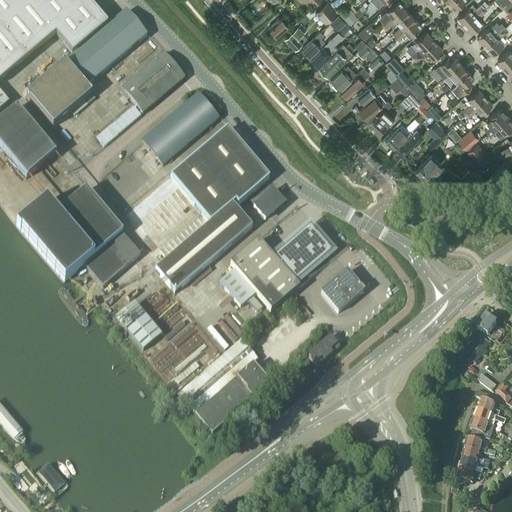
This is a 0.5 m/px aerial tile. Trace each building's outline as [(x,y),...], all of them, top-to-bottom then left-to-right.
[(0,0),(0,112),(9,106),(0,95),(0,84),(57,39),(71,57),(107,27),(84,0),(0,0)] [(326,3),(328,1),(327,0),(320,0),(314,6),(318,10),(315,13),(325,23),(336,13),(326,3)] [(386,11),(378,18),(381,21),(384,24),(404,6),(398,0),(397,0),(386,11)] [(451,0),(449,3),(454,9),(464,0),(451,0)] [(484,8),(488,5),(485,1),(481,5),(472,12),(468,7),(457,17),(464,25),(483,8),(484,8)] [(362,12),(366,8),(362,3),(358,8),(362,12)] [(358,8),(353,12),(348,6),(339,14),(349,25),(357,17),(362,12),(358,8)] [(397,23),(409,12),(404,6),(384,24),(386,27),(394,20),(397,23)] [(486,11),(484,8),(483,8),(464,25),(471,33),(482,23),(478,18),(486,11)] [(395,36),(415,18),(409,12),(397,23),(400,27),(392,34),(395,36)] [(72,57),(25,97),(51,129),(91,96),(85,89),(86,87),(90,84),(146,37),(136,26),(133,22),(126,13),(108,28),(72,57)] [(283,22),(288,18),(284,14),(280,18),(279,18),(268,29),(276,38),(288,27),(283,22)] [(301,22),(303,24),(309,18),(305,14),(298,21),(300,23),(301,22)] [(336,28),(343,21),(338,15),(331,22),(336,28)] [(408,36),(420,25),(415,18),(395,36),(397,39),(405,33),(408,36)] [(511,21),(505,28),(484,46),(487,49),(487,51),(489,53),(491,53),(492,54),(503,44),(498,39),(501,36),(507,31),(511,26),(511,21)] [(303,33),(307,28),(303,24),(301,22),(300,23),(296,27),(284,39),(294,49),(301,42),(307,37),(303,33)] [(502,25),(503,24),(501,22),(494,28),(494,29),(492,31),(488,27),(477,38),(478,39),(478,41),(480,43),(482,43),(484,46),(505,28),(502,25)] [(347,25),(346,24),(346,23),(338,30),(343,35),(350,27),(347,25)] [(364,27),(358,33),(364,40),(371,34),(375,30),(368,23),(364,27)] [(413,58),(434,40),(426,31),(414,42),(419,48),(417,50),(416,50),(413,47),(408,51),(411,54),(410,55),(413,58)] [(320,38),(323,36),(319,32),(300,50),(307,58),(319,46),(324,41),(320,38)] [(333,44),(341,36),(337,32),(328,41),(326,43),(309,60),(317,68),(328,56),(337,48),(333,44)] [(374,40),(372,38),(371,37),(366,41),(371,47),(376,43),(374,40)] [(365,43),(361,39),(354,46),(358,50),(363,45),(365,43)] [(430,60),(442,49),(434,40),(413,58),(416,61),(422,56),(421,55),(424,53),(430,60)] [(365,43),(363,45),(365,46),(369,51),(372,48),(366,42),(365,43)] [(347,60),(353,54),(343,44),(318,69),(325,76),(337,64),(344,57),(347,60)] [(363,59),(370,52),(369,51),(365,46),(357,53),(363,59)] [(391,57),(385,50),(378,56),(384,63),(391,57)] [(505,69),(511,62),(511,54),(508,50),(497,60),(499,62),(498,64),(500,66),(502,66),(505,69)] [(142,115),(183,80),(163,56),(121,90),(121,91),(119,93),(127,102),(129,100),(142,115)] [(405,56),(400,60),(404,65),(409,60),(405,56)] [(437,66),(434,68),(443,78),(448,73),(460,63),(454,56),(450,60),(447,57),(437,66)] [(374,69),(382,63),(377,57),(369,64),(374,69)] [(455,81),(467,71),(460,63),(448,73),(453,79),(450,81),(452,84),(455,81)] [(339,89),(355,73),(347,65),(331,81),(339,89)] [(356,76),(340,91),(347,98),(363,83),(361,81),(369,75),(363,69),(356,76)] [(452,84),(450,86),(459,95),(461,93),(471,84),(469,81),(473,77),(467,71),(455,81),(452,84)] [(396,76),(406,87),(411,83),(409,81),(401,72),(396,76)] [(423,77),(421,75),(418,72),(414,76),(418,81),(423,77)] [(395,91),(401,85),(395,79),(389,85),(395,91)] [(369,88),(358,97),(364,105),(381,90),(380,90),(387,85),(383,80),(377,85),(370,90),(369,88)] [(415,81),(408,88),(416,97),(423,90),(415,81)] [(90,84),(86,87),(92,94),(96,90),(90,84)] [(465,114),(485,97),(478,89),(467,99),(471,103),(462,111),(465,114)] [(379,94),(380,93),(374,97),(358,110),(365,119),(383,104),(386,108),(391,104),(387,99),(385,101),(379,94)] [(400,102),(405,107),(415,98),(410,93),(400,102)] [(456,95),(447,104),(451,108),(460,100),(456,95)] [(162,167),(217,120),(197,96),(141,143),(142,144),(133,152),(152,174),(161,167),(162,167)] [(419,100),(425,108),(430,104),(423,97),(419,100)] [(480,114),(491,104),(485,97),(465,114),(468,117),(476,109),(480,114)] [(425,118),(429,113),(420,104),(416,107),(425,118)] [(432,105),(426,110),(436,121),(439,118),(442,116),(432,105)] [(487,134),(507,116),(500,108),(489,118),(486,121),(490,126),(485,131),(487,134)] [(53,155),(54,155),(15,109),(0,120),(0,149),(25,179),(54,156),(53,155)] [(141,118),(133,109),(105,132),(113,141),(141,118)] [(389,125),(394,119),(383,109),(376,116),(374,115),(365,124),(377,135),(386,125),(387,123),(389,125)] [(460,118),(465,114),(462,111),(461,110),(456,114),(460,118)] [(504,134),(511,126),(511,121),(507,116),(487,134),(490,137),(496,132),(499,136),(503,133),(504,134)] [(459,127),(464,123),(460,118),(455,123),(459,127)] [(434,121),(425,130),(434,138),(426,145),(431,150),(447,134),(434,121)] [(408,131),(405,134),(398,127),(384,141),(392,149),(398,143),(400,145),(411,134),(408,131)] [(408,138),(395,151),(402,158),(415,145),(419,141),(424,137),(416,129),(412,134),(408,138)] [(237,207),(268,180),(226,130),(169,178),(209,225),(154,272),(173,295),(254,226),(244,215),(241,218),(232,206),(235,204),(237,207)] [(466,150),(477,140),(469,131),(457,141),(466,150)] [(457,133),(452,137),(455,141),(460,137),(457,133)] [(503,156),(508,154),(511,151),(511,140),(509,142),(510,144),(500,150),(501,153),(498,155),(500,159),(504,157),(503,156)] [(476,161),(485,152),(477,143),(467,151),(476,161)] [(482,166),(492,159),(487,153),(476,161),(482,166)] [(434,173),(441,165),(430,155),(423,164),(422,163),(415,171),(427,182),(434,174),(434,173)] [(476,163),(470,170),(478,176),(483,169),(476,163)] [(496,174),(504,169),(501,163),(493,168),(496,174)] [(62,284),(121,235),(85,191),(56,216),(45,202),(15,227),(62,284)] [(264,220),(283,204),(272,191),(253,207),(264,220)] [(253,246),(230,266),(257,297),(269,312),(292,292),(333,257),(312,233),(271,268),(263,258),(253,246)] [(139,257),(121,236),(82,269),(101,291),(139,257)] [(219,285),(240,310),(254,297),(233,272),(219,285)] [(337,315),(363,293),(346,273),(320,295),(337,315)] [(133,304),(125,310),(118,302),(108,311),(115,319),(114,320),(142,352),(160,337),(133,304)] [(487,337),(496,324),(485,317),(476,329),(487,337)] [(316,368),(338,350),(329,339),(308,358),(316,368)] [(475,365),(489,344),(483,340),(468,361),(475,365)] [(252,367),(257,363),(240,342),(177,398),(194,418),(211,437),(269,387),(252,367)] [(492,393),(496,387),(481,376),(477,382),(492,393)] [(486,402),(488,397),(477,393),(475,398),(480,400),(477,410),(498,418),(499,414),(493,412),(495,406),(486,402)] [(510,398),(504,393),(495,393),(505,403),(510,398)] [(498,418),(477,410),(473,420),(488,426),(493,427),(495,422),(503,426),(505,422),(498,418)] [(0,414),(0,431),(18,452),(26,444),(0,414)] [(493,427),(488,426),(473,420),(469,430),(472,431),(471,436),(483,439),(484,436),(486,431),(492,433),(494,428),(493,427)] [(482,443),(483,439),(471,436),(469,440),(467,439),(464,450),(479,454),(486,455),(487,451),(480,450),(482,443)] [(478,460),(479,454),(464,450),(461,461),(483,465),(484,461),(478,460)] [(40,460),(33,466),(60,497),(67,491),(40,460)] [(484,461),(483,465),(461,461),(459,471),(475,474),(476,468),(487,471),(488,466),(489,465),(489,464),(489,462),(484,461)] [(481,476),(475,474),(459,471),(456,481),(472,485),(473,478),(480,480),(481,476)] [(11,476),(7,479),(16,489),(20,486),(11,476)]
